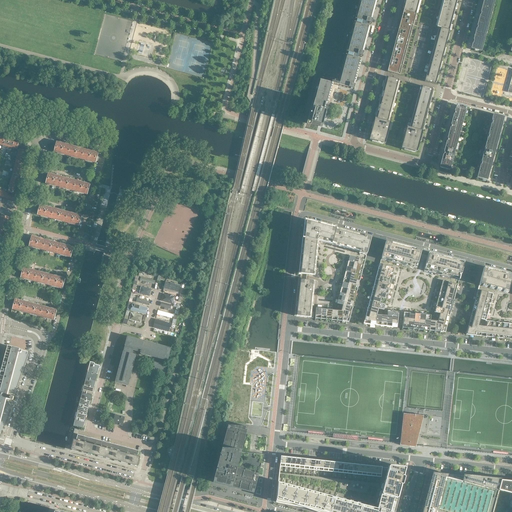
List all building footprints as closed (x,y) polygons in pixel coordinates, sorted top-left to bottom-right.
[(371,24),(377,0),(355,0),(336,77),(320,73),(306,127),(310,128),(311,125),(318,126),(319,124),(322,125),(325,114),(326,114),(334,84),(339,85),(339,86),(354,90),(361,60),(360,59),(360,56),(362,57),(370,27),(368,27),(369,24),(371,24)] [(406,0),(406,4),(405,4),(406,4),(404,10),(403,11),(416,14),(419,0),(406,0)] [(453,14),(454,11),(454,10),(455,10),(455,9),(454,9),(456,5),(456,4),(456,0),(443,0),(437,27),(439,28),(449,31),(451,25),(450,25),(452,20),(453,15),(454,14),(453,14)] [(490,17),(493,3),(484,1),(480,14),(490,17)] [(400,75),(416,14),(403,11),(387,72),(400,75)] [(486,30),(490,17),(480,14),(477,28),(486,30)] [(435,85),(445,48),(449,31),(439,28),(424,82),(435,85)] [(483,44),(486,30),(477,28),(473,41),(483,44)] [(481,51),(483,44),(473,41),(471,49),(481,51)] [(387,122),(398,81),(398,80),(386,77),(369,140),(385,144),(391,123),(387,122)] [(422,135),(426,119),(434,89),(420,86),(409,128),(407,127),(401,148),(417,153),(422,135)] [(465,113),(466,108),(456,105),(454,113),(464,116),(464,113),(465,113)] [(460,129),(464,116),(454,113),(451,127),(460,129)] [(501,125),(503,117),(493,115),(492,120),(493,120),(492,123),(501,125)] [(498,139),(501,125),(492,123),(488,137),(498,139)] [(457,143),(460,129),(451,127),(447,140),(457,143)] [(494,153),(498,139),(488,137),(485,150),(494,153)] [(453,156),(457,143),(447,140),(444,154),(453,156)] [(68,155),(70,146),(64,144),(62,143),(62,144),(56,142),(56,144),(54,144),(53,149),(54,150),(54,152),(68,155)] [(82,159),(84,150),(78,148),(76,147),(76,148),(70,146),(68,155),(82,159)] [(98,161),(99,156),(98,155),(98,153),(92,152),(92,151),(90,151),(84,150),(82,159),(96,163),(96,161),(98,161)] [(490,166),(494,153),(485,150),(481,164),(490,166)] [(449,170),(453,156),(444,154),(440,167),(449,170)] [(487,180),(490,166),(481,164),(477,177),(487,180)] [(59,187),(62,177),(56,176),(56,175),(54,175),(48,174),(47,176),(46,175),(45,181),(46,181),(45,183),(59,187)] [(73,191),(76,181),(70,179),(68,179),(62,177),(59,187),(73,191)] [(89,192),(91,187),(89,187),(90,185),(84,183),(82,182),(82,183),(76,181),(73,191),(87,194),(88,192),(89,192)] [(51,218),(54,209),(48,207),(46,206),(46,207),(40,205),(39,207),(38,207),(36,212),(38,213),(37,215),(51,218)] [(65,222),(67,212),(62,211),(60,210),(59,210),(54,209),(51,218),(65,222)] [(81,224),(82,219),(81,218),(82,216),(75,215),(76,214),(73,214),(67,212),(65,222),(79,226),(80,224),(81,224)] [(332,243),(336,229),(306,221),(304,236),(300,274),(305,274),(313,275),(313,269),(314,262),(315,256),(315,250),(316,244),(317,239),(332,243)] [(367,254),(371,238),(336,229),(332,243),(358,250),(360,250),(359,252),(367,254)] [(43,250),(45,240),(39,239),(40,238),(37,238),(31,237),(31,238),(29,238),(28,243),(29,244),(29,246),(43,250)] [(57,253),(59,244),(53,242),(51,241),(51,242),(45,240),(43,250),(57,253)] [(417,267),(419,257),(421,251),(385,242),(381,258),(417,267)] [(73,255),(74,250),(73,249),(73,248),(67,246),(65,245),(59,244),(57,253),(71,257),(71,255),(73,255)] [(445,258),(428,253),(424,269),(459,278),(463,263),(454,260),(445,257),(445,258)] [(388,272),(390,266),(380,264),(378,269),(388,272)] [(34,281),(37,272),(31,270),(29,269),(29,270),(23,268),(22,270),(21,270),(20,275),(21,276),(20,277),(34,281)] [(510,281),(511,277),(511,275),(483,268),(479,284),(508,291),(510,281)] [(48,285),(51,275),(45,274),(45,273),(43,273),(37,272),(34,281),(48,285)] [(64,287),(66,282),(64,281),(65,279),(59,277),(57,276),(57,277),(51,275),(48,285),(62,288),(63,287),(64,287)] [(155,281),(141,277),(140,280),(145,282),(145,284),(147,285),(148,283),(154,285),(155,281)] [(312,289),(313,281),(311,281),(300,280),(296,316),(309,318),(310,310),(310,303),(311,296),(312,289)] [(173,283),(166,281),(163,290),(178,294),(181,285),(176,284),(176,283),(173,282),(173,283)] [(456,290),(458,285),(448,282),(446,287),(456,290)] [(139,293),(149,296),(151,289),(141,286),(139,293)] [(486,298),(487,292),(478,290),(476,295),(486,298)] [(173,304),(175,297),(172,296),(172,295),(169,294),(168,295),(163,293),(161,301),(173,304)] [(26,313),(29,303),(23,302),(23,301),(21,301),(15,299),(14,301),(13,301),(11,306),(13,307),(12,309),(26,313)] [(171,309),(172,305),(161,302),(160,306),(165,307),(164,310),(168,311),(169,308),(171,309)] [(40,316),(43,307),(37,305),(35,304),(35,305),(29,303),(26,313),(40,316)] [(148,308),(132,303),(130,310),(146,315),(148,308)] [(352,308),(345,306),(343,305),(341,311),(344,312),(351,313),(352,308)] [(56,318),(57,313),(56,312),(57,310),(51,309),(51,308),(49,308),(48,308),(43,307),(40,316),(54,320),(55,318),(56,318)] [(142,316),(131,313),(129,320),(140,323),(142,316)] [(448,322),(449,316),(439,313),(439,314),(438,319),(448,322)] [(156,319),(153,328),(169,332),(171,323),(162,321),(162,320),(156,319)] [(479,324),(470,322),(469,322),(468,327),(476,329),(481,330),(481,326),(479,326),(479,324)] [(475,336),(475,335),(476,329),(468,327),(466,335),(475,336)] [(128,385),(136,355),(132,354),(133,350),(141,352),(141,353),(167,360),(169,352),(170,348),(144,341),(127,337),(115,382),(116,382),(128,385)] [(13,400),(17,387),(29,352),(19,349),(8,346),(0,375),(0,417),(5,398),(6,399),(8,401),(10,400),(13,400)] [(97,374),(99,366),(94,364),(94,363),(90,362),(87,372),(97,374)] [(163,376),(166,365),(154,362),(151,373),(163,376)] [(94,388),(97,374),(87,372),(84,385),(94,388)] [(90,401),(94,388),(84,385),(80,399),(90,401)] [(86,415),(90,401),(80,399),(77,412),(86,415)] [(83,428),(86,415),(77,412),(73,426),(83,428)] [(122,426),(124,420),(125,417),(115,414),(113,423),(112,424),(113,424),(116,424),(116,425),(119,425),(119,426),(119,425),(122,426)] [(418,428),(420,429),(423,416),(405,414),(402,443),(402,445),(416,447),(415,445),(415,433),(417,433),(418,428)] [(261,463),(263,457),(263,456),(264,454),(249,453),(241,452),(246,434),(247,432),(247,429),(248,427),(228,425),(216,471),(215,474),(213,482),(214,482),(217,483),(220,484),(221,484),(224,485),(225,485),(231,487),(232,487),(235,488),(238,489),(239,489),(242,490),(243,490),(246,491),(249,492),(250,492),(253,493),(254,493),(256,485),(256,482),(258,478),(258,475),(259,474),(260,468),(260,467),(261,465),(261,464),(261,463)] [(139,451),(84,436),(78,434),(76,440),(74,440),(71,449),(138,466),(140,457),(137,456),(139,451)] [(393,511),(405,469),(281,456),(278,482),(277,499),(300,507),(324,511),(393,511)] [(492,511),(498,490),(501,480),(501,478),(499,478),(464,474),(463,476),(448,474),(433,472),(422,511),(492,511)] [(511,511),(511,481),(505,480),(501,480),(498,490),(492,511),(511,511)]
